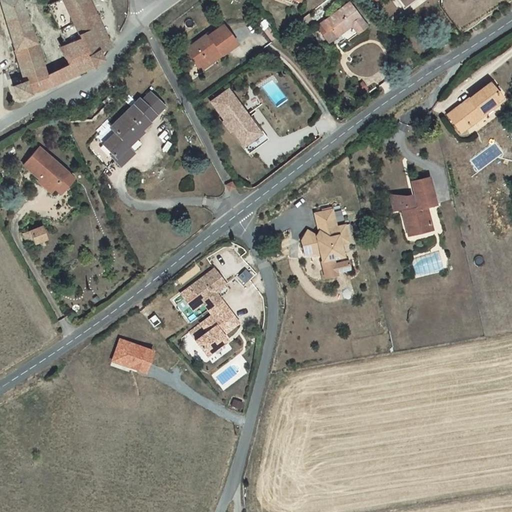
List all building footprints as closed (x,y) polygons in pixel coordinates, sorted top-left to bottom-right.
[(45,77),(41,64),(34,44),(19,0),(0,0),(0,3),(23,82),(12,87),(17,100),(44,89),(39,79),(45,77)] [(68,66),(60,69),(65,80),(93,68),(101,60),(98,52),(108,47),(86,0),(60,0),(47,6),(64,46),(62,47),(64,52),(70,64),(68,66)] [(328,42),(329,41),(344,30),(343,28),(349,24),(358,18),(347,4),(316,27),(328,42)] [(298,22),(299,24),(310,16),(309,14),(298,22)] [(358,18),(349,24),(357,35),(366,29),(358,18)] [(263,31),(268,27),(264,21),(258,25),(263,31)] [(218,51),(221,55),(234,45),(221,26),(207,37),(206,36),(184,51),(196,67),(218,51)] [(275,38),(268,27),(263,31),(262,32),(270,42),(275,38)] [(34,44),(41,64),(45,63),(39,43),(34,44)] [(218,51),(196,67),(199,71),(221,55),(218,51)] [(70,64),(64,52),(61,53),(68,66),(70,64)] [(47,76),(45,77),(39,79),(44,89),(55,85),(65,80),(60,69),(47,76)] [(356,97),(367,89),(362,81),(351,89),(356,97)] [(499,98),(488,84),(477,92),(479,94),(475,96),(474,94),(445,115),(458,133),(481,116),(480,113),(499,98)] [(227,90),(210,103),(224,122),(222,123),(229,133),(231,131),(248,155),(267,140),(250,117),(246,120),(239,111),(241,109),(227,90)] [(150,94),(141,103),(154,116),(163,107),(150,94)] [(481,116),(501,101),(499,98),(480,113),(481,116)] [(148,123),(154,116),(141,103),(138,100),(110,128),(114,132),(101,145),(111,154),(109,156),(119,167),(130,156),(126,153),(130,149),(127,146),(141,132),(140,130),(145,124),(143,122),(145,120),(148,123)] [(45,182),(52,188),(59,181),(65,187),(72,178),(66,173),(38,148),(23,165),(33,174),(31,176),(42,186),(45,182)] [(428,178),(410,182),(415,205),(412,205),(410,196),(405,197),(388,195),(391,210),(407,207),(408,210),(405,211),(410,230),(429,226),(425,207),(435,205),(428,178)] [(45,182),(42,186),(49,192),(52,188),(45,182)] [(338,239),(346,237),(344,226),(335,228),(333,227),(334,224),(331,210),(314,214),(318,232),(315,236),(307,231),(300,242),(302,250),(312,249),(312,253),(320,257),(321,262),(320,262),(324,279),(336,276),(336,273),(349,270),(346,256),(342,257),(339,244),(338,239)] [(410,230),(405,211),(401,212),(406,235),(430,230),(429,226),(410,230)] [(32,241),(33,244),(46,239),(41,226),(21,234),(25,243),(32,241)] [(266,248),(271,257),(281,252),(277,243),(266,248)] [(214,269),(190,287),(207,309),(220,299),(215,293),(226,285),(214,269)] [(243,283),(250,278),(245,271),(238,275),(243,283)] [(238,323),(220,299),(207,309),(212,315),(200,324),(207,332),(195,341),(206,356),(226,341),(222,335),(221,333),(224,331),(225,333),(238,323)] [(117,339),(112,363),(150,372),(156,347),(117,339)]
